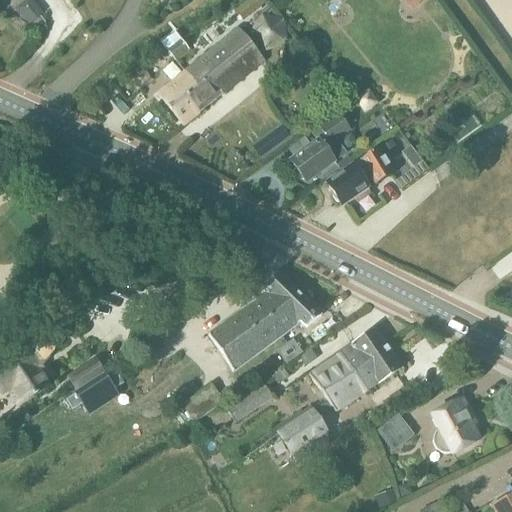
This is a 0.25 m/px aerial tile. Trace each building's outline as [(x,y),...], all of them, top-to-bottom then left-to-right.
[(262,0),(248,0),(256,9),(264,2),(262,0)] [(32,4),(29,1),(18,10),(21,13),(32,4)] [(194,116),(222,93),(263,60),(237,29),(185,72),(193,82),(182,92),(194,106),(190,110),(194,116)] [(174,60),(186,50),(179,41),(167,51),(174,60)] [(182,126),(194,116),(190,110),(194,106),(182,92),(193,82),(185,72),(156,95),(182,126)] [(368,91),(359,97),(367,108),(376,102),(368,91)] [(303,137),(286,149),(293,158),(289,161),(305,182),(332,163),(345,154),(335,140),(350,130),(338,114),(319,127),(311,133),(317,141),(310,146),(303,137)] [(274,151),(294,136),(287,126),(267,141),(274,151)] [(390,140),(380,146),(385,155),(396,148),(390,140)] [(393,174),(385,162),(378,151),(376,149),(360,160),(326,184),(340,206),(368,187),(362,178),(368,175),(375,186),(393,174)] [(218,267),(197,282),(210,300),(231,285),(218,267)] [(305,329),(320,316),(278,274),(261,286),(266,294),(209,337),(233,372),(300,324),(305,329)] [(21,348),(0,360),(0,392),(3,396),(9,393),(18,408),(49,389),(36,367),(43,358),(46,360),(63,340),(43,323),(21,348)] [(326,400),(361,378),(358,373),(368,366),(364,361),(385,346),(374,329),(308,374),(321,393),(326,400)] [(400,368),(385,346),(364,361),(368,366),(358,373),(361,378),(326,400),(327,402),(313,412),(277,435),(297,465),(332,441),(317,418),(332,409),(334,413),(400,368)] [(74,389),(102,372),(95,361),(68,378),(74,389)] [(114,369),(65,402),(73,413),(82,407),(90,418),(120,398),(115,391),(125,385),(114,369)] [(275,383),(286,375),(282,369),(271,377),(275,383)] [(191,423),(222,401),(209,383),(177,406),(191,423)] [(232,423),(270,399),(261,385),(223,409),(232,423)] [(455,453),(480,439),(469,419),(473,417),(462,398),(433,415),(441,429),(440,430),(439,431),(437,432),(437,434),(436,435),(435,437),(435,438),(435,440),(435,442),(435,443),(436,445),(437,447),(438,448),(439,449),(441,451),(444,452),(446,453),(447,453),(449,453),(451,453),(452,452),(454,451),(455,453)] [(397,415),(375,432),(391,453),(393,451),(413,436),(401,420),(397,415)] [(403,487),(398,488),(401,498),(410,495),(409,490),(403,487)] [(490,511),(511,511),(511,494),(488,508),(490,511)] [(391,496),(379,500),(382,508),(394,504),(391,496)]
